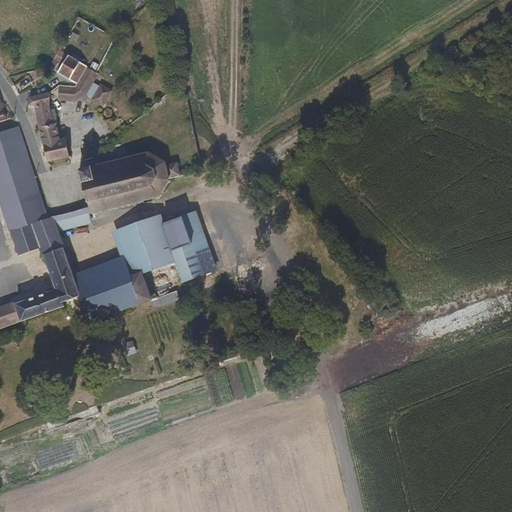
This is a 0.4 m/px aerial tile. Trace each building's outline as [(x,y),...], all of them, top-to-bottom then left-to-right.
[(55,56),(45,72),(68,84),(77,67),(60,58),(55,56)] [(68,84),(75,88),(85,71),(77,67),(68,84)] [(96,76),(85,71),(75,88),(70,89),(57,91),(58,104),(75,103),(87,95),(92,101),(90,103),(100,110),(110,96),(100,89),(99,90),(92,86),(97,77),(96,76)] [(45,105),(45,98),(28,103),(26,114),(32,115),(35,134),(47,131),(45,114),(47,106),(45,105)] [(52,131),(47,131),(35,134),(45,167),(66,162),(62,144),(56,145),(52,131)] [(98,228),(96,219),(88,220),(86,213),(45,226),(16,135),(0,139),(0,203),(19,260),(40,253),(58,247),(57,244),(70,241),(70,239),(79,236),(79,234),(98,228)] [(143,160),(90,173),(76,176),(86,213),(88,220),(96,219),(155,204),(166,185),(176,182),(173,171),(162,173),(161,169),(143,160)] [(175,266),(179,276),(182,286),(213,275),(193,219),(175,225),(174,223),(161,227),(175,266)] [(126,283),(128,283),(148,276),(153,274),(175,266),(161,227),(159,222),(111,239),(119,264),(126,283)] [(58,247),(40,253),(42,259),(60,253),(58,247)] [(0,333),(65,312),(64,307),(77,303),(86,326),(88,325),(89,328),(94,327),(93,324),(95,323),(91,311),(105,306),(96,278),(71,286),(69,280),(66,270),(62,258),(60,253),(42,259),(51,287),(48,288),(49,292),(45,294),(44,298),(0,312),(0,333)] [(70,255),(62,258),(66,270),(74,267),(70,255)] [(96,278),(105,306),(109,318),(136,309),(128,283),(126,283),(119,264),(94,272),(96,278)] [(175,266),(153,274),(155,280),(171,275),(172,279),(179,276),(175,266)] [(71,286),(96,278),(94,272),(69,280),(71,286)] [(128,283),(136,309),(151,304),(152,307),(155,306),(156,307),(178,300),(176,295),(157,301),(154,293),(145,296),(142,286),(151,283),(148,276),(128,283)] [(145,296),(154,293),(151,283),(142,286),(145,296)] [(91,311),(95,323),(105,320),(109,318),(105,306),(91,311)]
